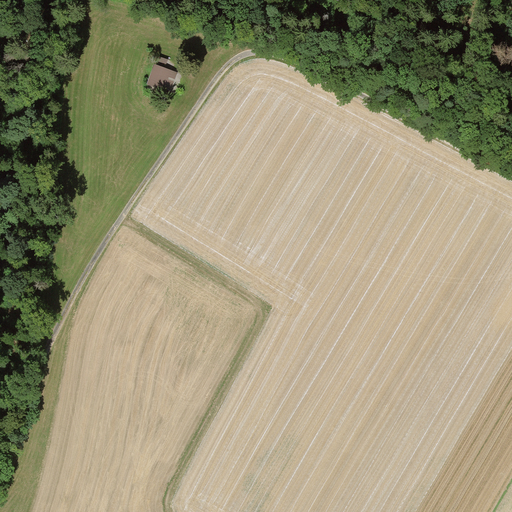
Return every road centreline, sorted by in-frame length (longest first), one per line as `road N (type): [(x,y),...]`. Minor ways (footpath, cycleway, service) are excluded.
road 1 (track): [(511,174),(278,56),(236,58),(87,271),(0,431)]
road 2 (track): [(121,218),(255,303),(237,362),(182,472),(175,511)]
